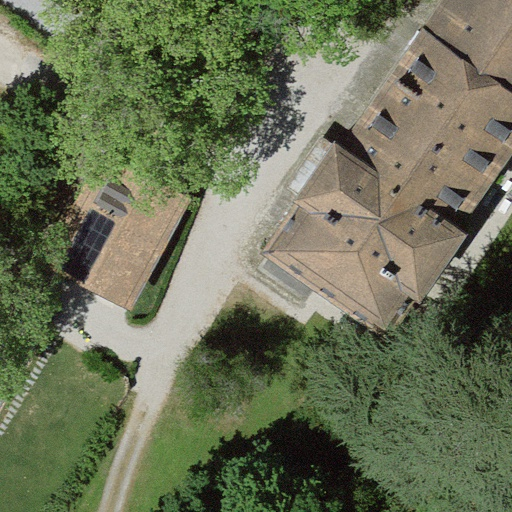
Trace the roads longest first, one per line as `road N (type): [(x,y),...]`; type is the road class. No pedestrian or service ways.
road 1 (unclassified): [(0,270),(60,170),(128,0)]
road 2 (track): [(180,310),(116,511)]
